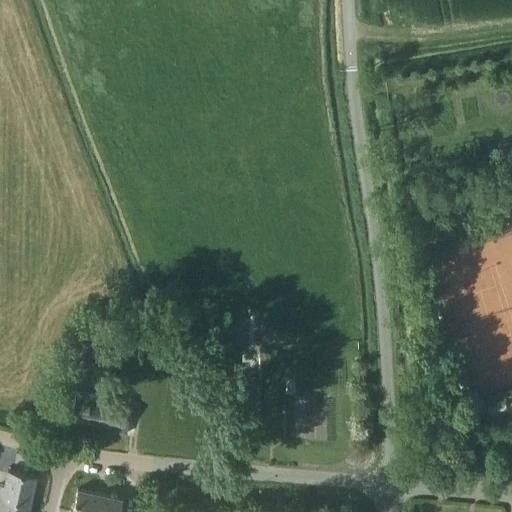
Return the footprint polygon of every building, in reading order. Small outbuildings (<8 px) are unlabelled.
[(95,343),(80,340),(75,362),(89,365),(95,343)] [(258,375),(241,374),(239,404),(256,405),(258,375)] [(130,401),(75,392),(71,419),(98,423),(97,429),(127,432),(130,401)] [(0,483),(0,495),(30,502),(36,474),(7,468),(4,484),(0,483)] [(95,511),(100,492),(77,488),(72,511),(74,511),(95,511)] [(100,492),(95,511),(118,511),(122,497),(100,492)] [(28,511),(30,502),(0,495),(0,511),(28,511)]
